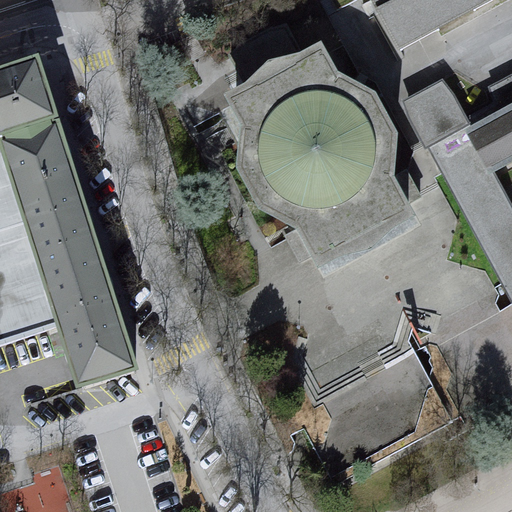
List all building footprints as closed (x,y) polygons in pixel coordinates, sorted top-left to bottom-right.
[(365,0),(391,51),(494,0),(365,0)] [(255,33),(230,57),(254,105),(315,74),(289,26),(255,33)] [(317,258),(325,271),(413,220),(408,209),(399,189),(402,150),(382,112),(345,94),(331,65),(315,74),(305,79),(265,99),(254,105),(240,112),(256,142),(251,182),(271,219),(308,241),(317,258)] [(0,84),(0,356),(66,334),(89,406),(148,387),(44,72),(0,84)] [(511,101),(454,133),(477,178),(488,175),(511,162),(511,101)] [(417,353),(322,404),(329,419),(324,444),(314,448),(332,483),(417,441),(430,383),(417,353)]
